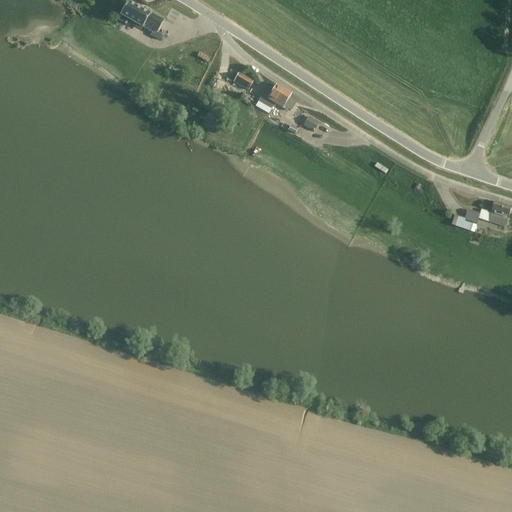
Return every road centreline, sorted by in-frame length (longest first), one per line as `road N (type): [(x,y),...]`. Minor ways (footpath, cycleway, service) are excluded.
road 1 (unclassified): [(511,202),(400,160),(247,59),(219,22)]
road 2 (unclassified): [(471,173),(424,154),(219,22)]
